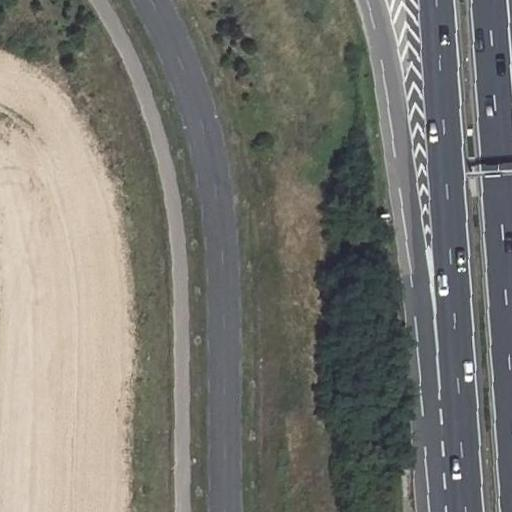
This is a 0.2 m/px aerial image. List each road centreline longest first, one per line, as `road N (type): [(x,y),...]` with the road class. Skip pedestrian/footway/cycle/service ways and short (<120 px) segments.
road 1 (unclassified): [(223,511),(217,200),(170,30),(150,0)]
road 2 (trunk): [(511,417),(488,0)]
road 3 (trunk): [(375,0),(428,352),(456,402)]
road 4 (trunk): [(434,0),(456,402)]
